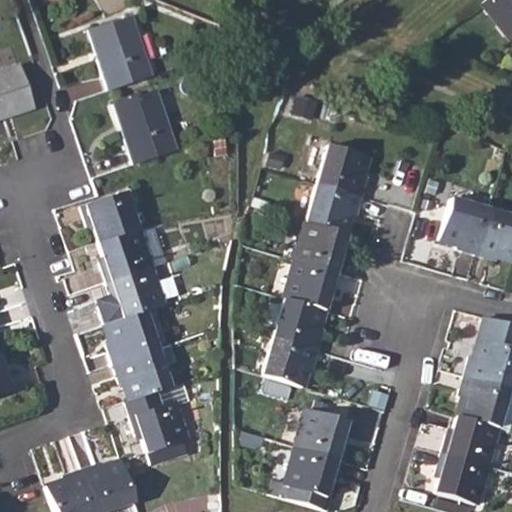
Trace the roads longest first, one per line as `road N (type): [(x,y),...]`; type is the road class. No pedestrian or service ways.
road 1 (residential): [(9,175),(81,417),(0,449)]
road 2 (residential): [(511,312),(430,288),(371,511)]
